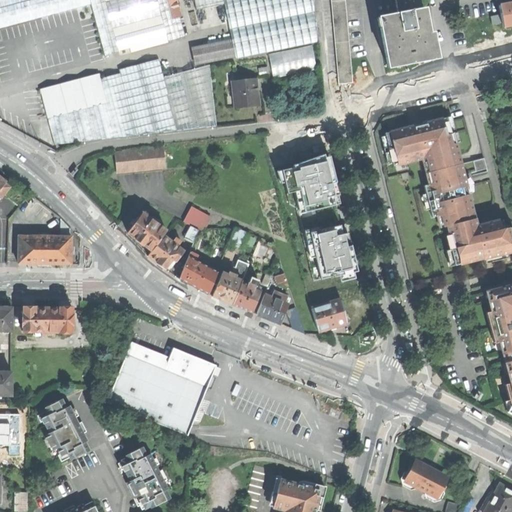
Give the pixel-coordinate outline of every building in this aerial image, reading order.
[(0,0),(0,28),(92,5),(105,54),(124,49),(125,52),(185,36),(174,0),(194,0),(196,8),(224,2),(231,38),(192,46),(195,64),(235,56),(235,58),(317,42),(312,0),(0,0)] [(344,0),(330,0),(338,84),(353,82),(344,0)] [(395,0),(398,13),(420,9),(417,0),(395,0)] [(503,27),(511,24),(511,3),(499,6),(500,13),(490,15),(492,24),(502,22),(503,27)] [(388,67),(437,57),(432,34),(430,34),(428,25),(425,8),(420,9),(398,13),(378,17),(385,50),(388,67)] [(272,76),(316,68),(312,45),(268,52),(272,76)] [(55,144),(216,126),(208,64),(163,76),(158,58),(117,68),(119,72),(100,77),(98,73),(40,88),(55,144)] [(248,105),(260,104),(257,79),(230,82),(233,107),(248,105)] [(507,253),(511,252),(511,227),(502,230),(499,221),(485,224),(474,227),(472,220),(476,220),(468,190),(465,178),(460,155),(456,143),(454,134),(453,134),(449,118),(421,125),(416,126),(386,133),(394,166),(428,158),(435,183),(425,186),(433,218),(443,215),(445,226),(448,226),(450,234),(452,234),(456,248),(451,250),(455,266),(486,258),(507,253)] [(295,191),(300,212),(335,204),(342,202),(341,197),(329,151),(294,162),(295,167),(285,169),(291,192),(295,191)] [(473,172),(473,176),(489,172),(485,158),(474,161),(477,171),(473,172)] [(11,185),(5,180),(0,186),(0,194),(2,196),(11,185)] [(102,209),(116,224),(133,207),(119,192),(102,209)] [(300,212),(305,232),(340,224),(338,215),(335,204),(300,212)] [(184,222),(191,226),(199,230),(200,231),(207,216),(192,207),(184,222)] [(145,246),(152,251),(164,236),(167,231),(142,212),(137,220),(134,218),(131,222),(134,224),(127,233),(136,239),(135,240),(139,243),(144,246),(145,246)] [(305,232),(316,279),(358,269),(348,226),(347,222),(340,224),(305,232)] [(184,239),(194,243),(199,230),(191,226),(184,239)] [(45,261),(73,262),(73,234),(21,233),(20,261),(45,261)] [(159,263),(166,268),(169,264),(172,266),(184,250),(178,246),(181,242),(176,238),(173,242),(164,236),(152,251),(149,256),(159,263)] [(225,253),(235,257),(241,242),(231,238),(225,253)] [(509,258),(507,253),(486,258),(487,263),(509,258)] [(193,287),(208,294),(217,272),(188,257),(180,279),(193,287)] [(223,301),(232,305),(241,283),(249,264),(238,260),(234,269),(238,270),(236,276),(229,273),(228,275),(222,273),(212,297),(223,301)] [(511,268),(499,272),(502,282),(507,285),(507,287),(491,291),(494,300),(489,301),(492,312),(487,313),(495,344),(504,340),(511,370),(502,373),(511,405),(508,410),(507,412),(511,415),(511,268)] [(285,290),(289,288),(283,271),(277,273),(278,276),(276,276),(280,289),(284,287),(285,290)] [(261,285),(268,287),(272,276),(265,274),(261,285)] [(252,313),(260,291),(256,289),(259,281),(251,278),(249,285),(241,283),(232,305),(243,309),(252,313)] [(270,320),(279,324),(288,304),(285,303),(287,297),(273,291),(271,297),(265,294),(256,315),(270,320)] [(333,326),(347,322),(341,300),(312,309),(318,331),(333,326)] [(0,332),(2,333),(2,332),(12,332),(12,308),(0,307),(0,332)] [(32,309),(24,309),(23,333),(33,333),(41,334),(49,334),(49,310),(36,310),(36,309),(32,309)] [(60,310),(49,310),(49,334),(59,334),(59,335),(72,335),(72,325),(74,325),(74,318),(73,318),(73,309),(65,309),(60,309),(60,310)] [(297,331),(305,334),(299,316),(293,319),(297,331)] [(109,404),(189,437),(192,430),(218,368),(175,350),(171,361),(159,357),(133,346),(109,404)] [(0,397),(12,397),(12,373),(3,373),(3,372),(0,372),(0,397)] [(63,399),(46,408),(49,415),(43,419),(50,434),(46,436),(50,443),(54,441),(57,448),(53,450),(54,451),(58,449),(62,457),(68,455),(71,461),(81,456),(91,451),(86,443),(88,442),(79,424),(78,425),(74,419),(73,419),(71,415),(74,414),(71,407),(67,408),(63,399)] [(471,412),(471,414),(480,419),(482,415),(475,411),(472,410),(471,412)] [(467,447),(468,445),(459,440),(457,443),(464,447),(466,449),(467,447)] [(148,502),(152,509),(171,499),(167,491),(168,490),(160,472),(158,473),(155,467),(157,466),(151,455),(147,456),(143,448),(132,453),(134,457),(128,460),(130,463),(123,467),(127,475),(130,474),(134,480),(130,482),(127,484),(129,488),(130,491),(135,489),(143,505),(148,502)] [(440,492),(444,491),(445,488),(444,483),(440,481),(443,475),(435,471),(433,473),(428,470),(430,468),(420,463),(417,469),(413,467),(409,469),(408,470),(407,472),(409,475),(405,482),(412,486),(416,477),(421,480),(417,488),(437,498),(440,492)] [(244,511),(246,511),(256,511),(268,468),(256,464),(244,511)] [(123,477),(127,475),(123,467),(119,469),(123,477)] [(295,475),(283,472),(273,507),(286,510),(285,511),(316,511),(317,510),(320,496),(324,497),(326,487),(316,484),(315,488),(293,482),(295,475)] [(412,486),(417,488),(421,480),(416,477),(412,486)] [(479,511),(510,511),(511,509),(511,490),(507,488),(501,484),(494,495),(490,493),(479,511)] [(138,507),(143,505),(135,489),(130,491),(138,507)] [(18,511),(27,511),(28,494),(19,494),(18,511)] [(461,511),(464,506),(449,502),(446,511),(461,511)] [(97,511),(93,503),(85,507),(84,505),(68,511),(97,511)]
